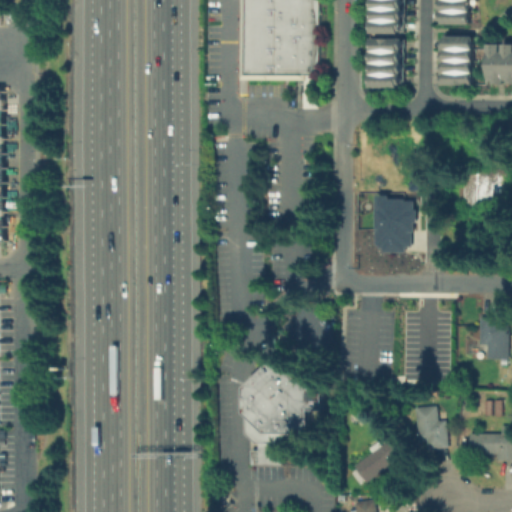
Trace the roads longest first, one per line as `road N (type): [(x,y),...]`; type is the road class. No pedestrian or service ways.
road 1 (motorway): [(166,511),(163,0)]
road 2 (motorway): [(102,0),(105,511)]
road 3 (residential): [(342,107),(340,280)]
road 4 (residential): [(511,281),(340,280)]
road 5 (residential): [(511,107),(342,107)]
